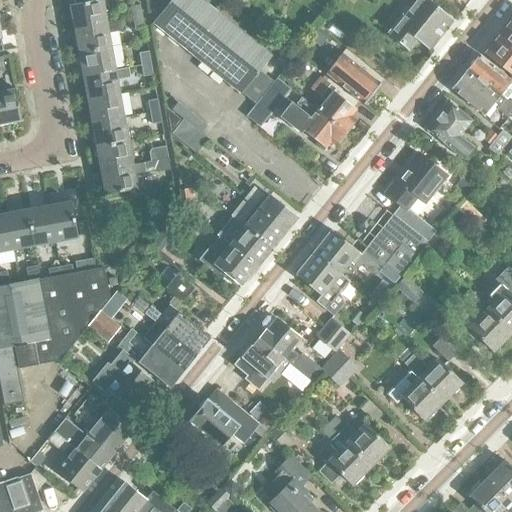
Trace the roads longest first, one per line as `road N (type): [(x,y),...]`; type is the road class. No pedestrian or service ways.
road 1 (tertiary): [(496,0),(80,511)]
road 2 (residential): [(0,156),(38,148),(53,123),(35,0)]
road 3 (tertiary): [(407,511),(511,406)]
